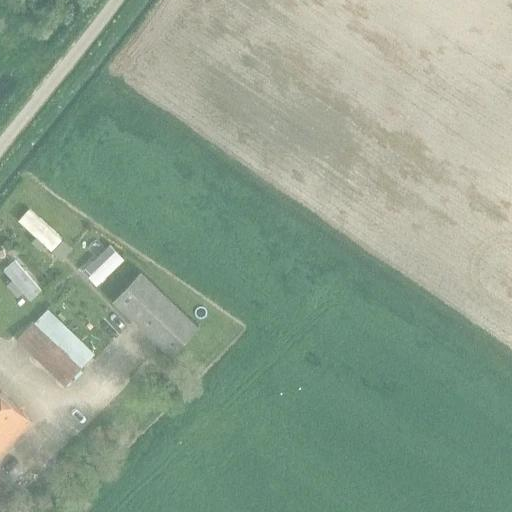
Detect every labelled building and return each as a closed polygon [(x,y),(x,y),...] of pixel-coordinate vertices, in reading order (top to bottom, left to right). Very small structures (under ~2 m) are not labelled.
[(61,242),(32,213),(23,221),(40,238),(37,242),(44,249),(48,246),(53,251),(61,242)] [(95,285),(122,259),(115,251),(97,267),(90,260),(83,266),(90,274),(87,277),(95,285)] [(33,286),(11,261),(3,268),(13,280),(7,285),(15,294),(20,289),(24,293),(33,286)] [(113,299),(173,353),(200,323),(140,269),(113,299)] [(16,337),(65,385),(80,370),(30,322),(16,337)] [(0,452),(31,421),(0,390),(0,452)] [(0,501),(8,510),(21,497),(0,476),(0,501)]
